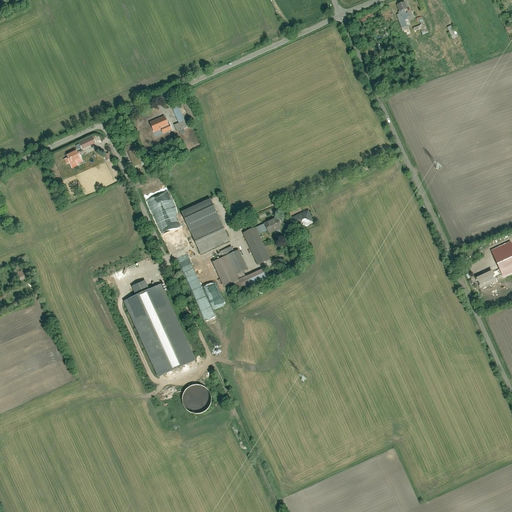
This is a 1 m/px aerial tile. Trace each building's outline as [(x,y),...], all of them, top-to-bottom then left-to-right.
[(404,2),(397,5),(399,11),(404,9),(407,8),(404,2)] [(398,12),(401,20),(407,17),(410,16),(408,12),(405,13),(404,9),(399,11),(398,12)] [(408,25),(410,24),(407,17),(401,20),(405,30),(409,29),(408,25)] [(452,26),(448,27),(452,38),(457,37),(452,26)] [(170,105),(177,123),(173,124),(176,132),(179,131),(180,134),(184,132),(183,128),(186,127),(177,103),(170,105)] [(164,114),(149,122),(154,132),(158,129),(161,135),(172,129),(164,114)] [(91,137),(78,143),(81,149),(94,143),(91,137)] [(77,148),(64,155),(65,158),(62,159),(65,165),(68,163),(71,169),(84,163),(77,148)] [(210,198),(181,212),(201,254),(230,241),(210,198)] [(314,223),(308,210),(293,217),(299,230),(314,223)] [(269,234),(282,228),(277,216),(263,223),(269,234)] [(271,259),(256,227),(243,233),(257,265),(271,259)] [(511,245),(510,243),(492,251),(500,269),(503,275),(504,277),(511,272),(511,245)] [(231,247),(219,250),(221,256),(233,252),(231,247)] [(247,269),(238,250),(212,262),(224,286),(232,282),(238,280),(236,275),(247,269)] [(270,281),(264,268),(238,280),(232,282),(238,295),(270,281)] [(500,269),(492,273),(495,279),(503,275),(500,269)] [(492,273),(491,271),(476,278),(481,287),(496,280),(495,279),(492,273)] [(198,278),(205,293),(213,290),(212,287),(214,287),(213,284),(215,283),(211,273),(198,278)] [(157,377),(195,360),(160,284),(149,289),(145,280),(131,286),(135,295),(123,301),(157,377)] [(251,363),(242,367),(253,395),(262,392),(251,363)] [(183,406),(186,410),(189,413),(194,414),(198,414),(203,413),(207,410),(209,405),(211,400),(210,395),(208,391),(204,388),(199,386),(194,385),(189,387),(186,389),(183,393),(181,397),(181,402),(183,406)]
